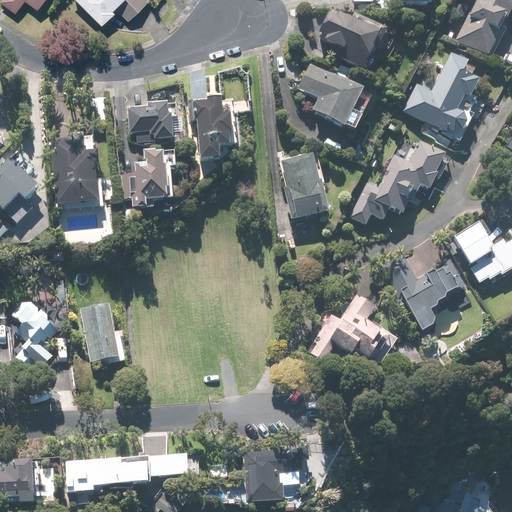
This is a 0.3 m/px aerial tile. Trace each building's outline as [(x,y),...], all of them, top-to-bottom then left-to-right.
[(30,0),(41,8),(46,0),(1,0),(18,12),(26,0),(30,0)] [(84,0),(105,22),(120,9),(130,19),(150,0),(84,0)] [(511,0),(478,0),(457,41),(490,58),(511,15),(511,0)] [(334,45),(330,54),(373,73),(391,30),(357,15),(355,20),(334,11),(322,40),(334,45)] [(472,64),(453,55),(434,93),(419,86),(405,112),(449,134),(451,131),(457,135),(466,132),(470,123),(467,115),(461,111),(468,97),(473,99),(483,80),(468,73),(472,64)] [(369,91),(312,65),(300,91),(321,100),(316,112),(352,129),(369,91)] [(201,122),(204,162),(225,160),(225,147),(238,146),(236,115),(227,115),(226,99),(190,102),(192,123),(201,122)] [(111,101),(95,100),(93,128),(109,129),(111,101)] [(131,109),(132,135),(139,135),(140,144),(177,142),(176,116),(172,116),(172,106),(131,109)] [(55,142),(60,207),(103,204),(100,169),(104,168),(103,152),(89,154),(88,140),(55,142)] [(393,208),(406,215),(422,186),(432,191),(441,174),(439,173),(449,155),(423,142),(412,163),(397,155),(389,172),(393,174),(388,183),(384,181),(380,189),(369,183),(350,218),(367,227),(373,215),(385,222),(393,208)] [(135,200),(136,209),(157,208),(157,201),(176,199),(173,166),(169,166),(168,151),(148,152),(149,165),(139,165),(139,175),(123,176),(125,201),(135,200)] [(287,190),(295,222),(333,212),(318,154),(284,162),(291,189),(287,190)] [(30,201),(44,187),(16,160),(3,173),(6,177),(0,183),(0,205),(20,224),(36,207),(30,201)] [(480,265),(472,270),(481,285),(491,279),(492,281),(503,274),(504,276),(511,271),(511,230),(510,232),(511,235),(511,241),(508,244),(506,241),(496,246),(491,237),(494,235),(486,222),(457,238),(474,266),(479,263),(480,265)] [(0,226),(0,238),(1,240),(10,229),(3,223),(0,226)] [(384,270),(420,338),(436,330),(440,319),(436,310),(441,307),(442,303),(468,290),(454,263),(419,282),(406,258),(384,270)] [(379,310),(360,296),(342,321),(335,315),(315,342),(319,345),(313,353),(325,362),(339,344),(355,355),(359,349),(381,365),(398,342),(370,321),(379,310)] [(26,325),(18,334),(30,344),(26,349),(23,346),(17,353),(20,356),(18,358),(31,370),(38,362),(47,371),(58,358),(50,352),(54,348),(49,343),(53,338),(55,340),(63,331),(54,323),(52,317),(46,311),(45,313),(42,313),(41,309),(34,303),(25,304),(15,315),(26,325)] [(83,311),(93,364),(123,358),(113,305),(83,311)] [(69,340),(58,341),(59,359),(70,359),(69,340)] [(312,461),(311,449),(246,454),(250,503),(286,500),(284,483),(282,483),(281,473),(303,471),(303,461),(312,461)] [(159,511),(161,509),(165,511),(180,511),(184,507),(162,491),(172,476),(191,475),(190,454),(67,462),(69,492),(97,490),(97,486),(135,484),(137,503),(149,511),(159,511)] [(9,474),(0,473),(0,495),(10,495),(11,498),(23,498),(23,503),(38,502),(37,460),(9,461),(9,474)] [(228,465),(211,465),(211,478),(228,478),(228,465)] [(216,501),(247,502),(248,483),(217,481),(216,501)] [(453,508),(451,511),(478,511),(484,497),(446,485),(440,504),(453,508)]
